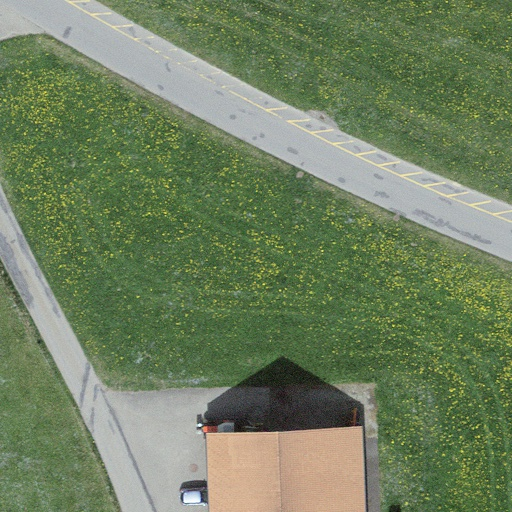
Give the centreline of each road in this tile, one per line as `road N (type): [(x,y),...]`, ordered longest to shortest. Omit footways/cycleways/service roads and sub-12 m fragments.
road 1 (unclassified): [(511,239),(431,211),(28,0)]
road 2 (unclassified): [(136,511),(0,217)]
